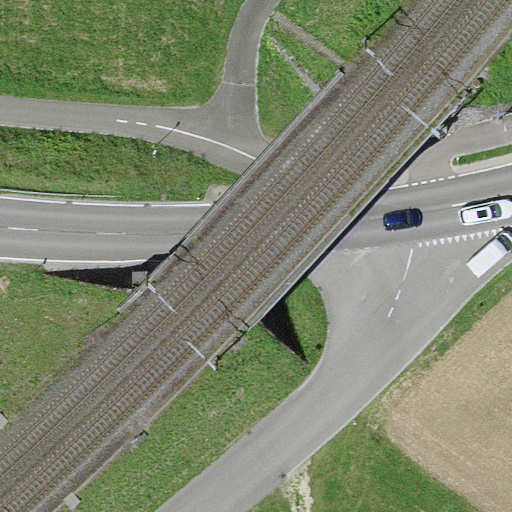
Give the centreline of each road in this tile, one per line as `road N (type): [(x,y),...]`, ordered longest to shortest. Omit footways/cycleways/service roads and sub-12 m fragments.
road 1 (secondary): [(436,209),(139,236),(0,224)]
road 2 (unclassified): [(436,209),(412,292),(376,357),(210,511)]
road 3 (track): [(436,209),(228,133),(250,26),(268,0)]
